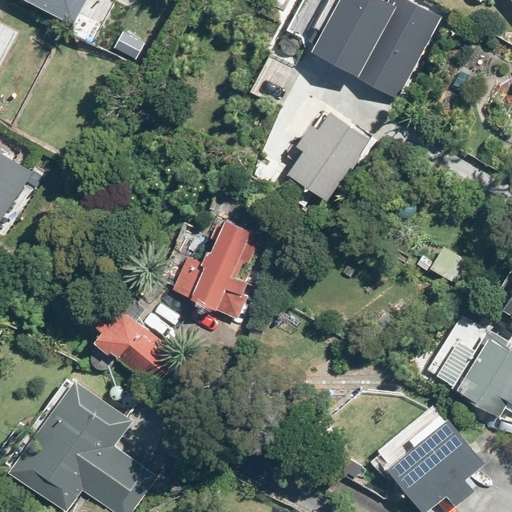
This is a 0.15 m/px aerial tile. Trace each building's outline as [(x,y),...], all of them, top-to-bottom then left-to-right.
[(40,0),(77,21),(88,0),(40,0)] [(389,18),(368,50),(398,70),(419,37),(389,18)] [(375,136),(378,131),(335,102),(330,108),(327,106),(303,140),(307,143),(289,168),(333,198),(360,158),(364,162),(380,139),(375,136)] [(0,145),(0,218),(33,168),(0,145)] [(73,162),(59,183),(73,194),(88,173),(73,162)] [(293,199),(285,215),(299,222),(308,205),(293,199)] [(251,260),(267,229),(232,212),(215,246),(213,245),(206,259),(192,252),(176,285),(194,294),(196,291),(219,303),(217,306),(239,317),(250,293),(246,292),(253,278),(240,272),(246,258),(251,260)] [(424,253),(418,263),(430,271),(433,266),(453,280),(468,257),(446,244),(435,260),(424,253)] [(163,336),(148,323),(149,322),(127,303),(114,319),(108,313),(101,321),(107,326),(99,337),(113,349),(116,345),(123,352),(121,355),(135,368),(163,336)] [(490,312),(482,325),(491,331),(499,318),(490,312)] [(488,337),(451,395),(499,424),(510,407),(511,407),(511,341),(504,336),(499,344),(488,337)] [(85,488),(115,511),(129,511),(159,474),(115,441),(136,415),(84,375),(13,467),(68,509),(85,488)] [(470,474),(492,455),(454,411),(392,464),(430,509),(451,491),(461,501),(480,485),(470,474)]
